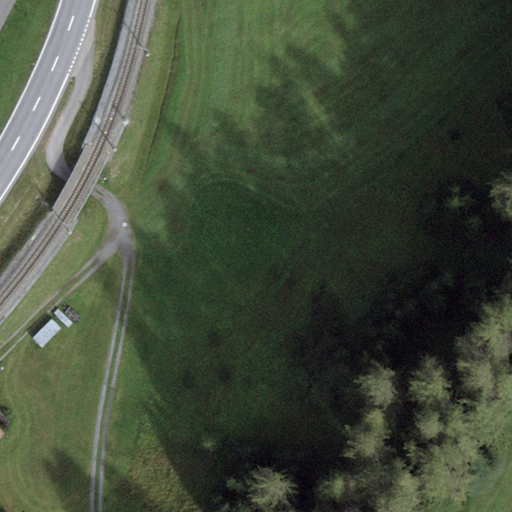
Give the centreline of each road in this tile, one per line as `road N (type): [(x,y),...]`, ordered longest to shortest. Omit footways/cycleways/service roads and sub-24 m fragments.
road 1 (secondary): [(81,0),(0,173)]
road 2 (unknown): [(129,228),(0,355)]
